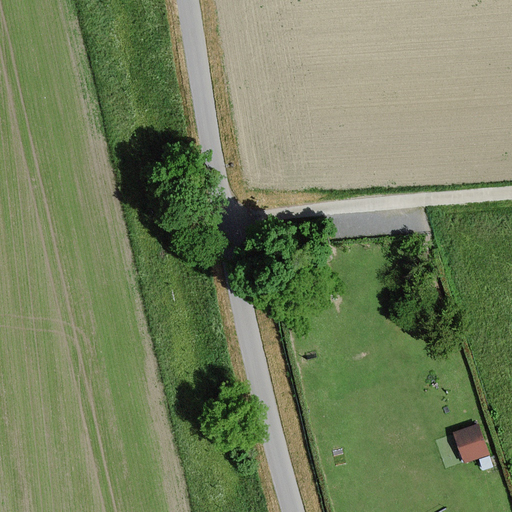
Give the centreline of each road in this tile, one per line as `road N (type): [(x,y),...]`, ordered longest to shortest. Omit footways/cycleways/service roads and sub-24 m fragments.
road 1 (unclassified): [(187,0),(224,220),(293,511)]
road 2 (track): [(224,220),(511,192)]
